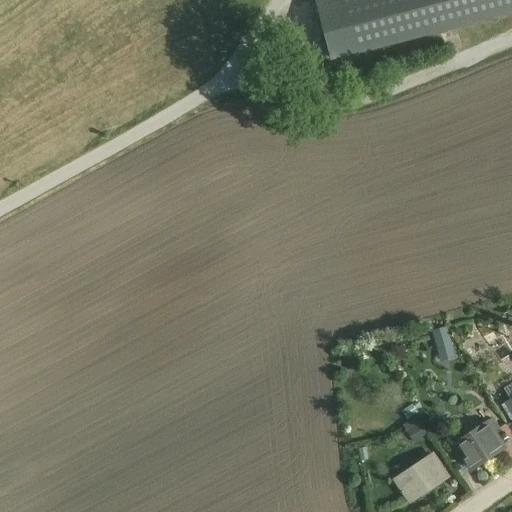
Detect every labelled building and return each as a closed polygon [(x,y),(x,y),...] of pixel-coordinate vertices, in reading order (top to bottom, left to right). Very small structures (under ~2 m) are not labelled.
[(511,0),(317,0),(333,59),(511,12),(511,0)] [(431,327),(437,360),(453,357),(447,324),(431,327)] [(416,436),(426,431),(418,417),(409,423),(416,436)] [(464,460),(472,471),(504,449),(487,424),(458,443),(468,458),(464,460)] [(433,456),(395,481),(408,500),(420,492),(423,497),(434,490),(430,485),(445,475),(433,456)]
